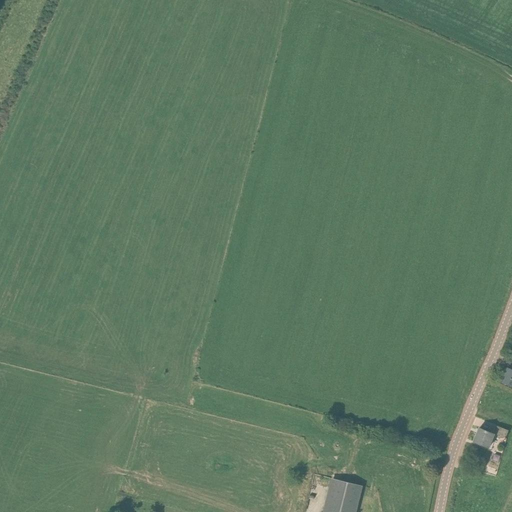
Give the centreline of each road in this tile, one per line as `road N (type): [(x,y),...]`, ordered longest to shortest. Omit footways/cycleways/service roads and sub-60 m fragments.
road 1 (tertiary): [(439,511),(453,450),(511,305)]
road 2 (track): [(332,0),(511,79)]
